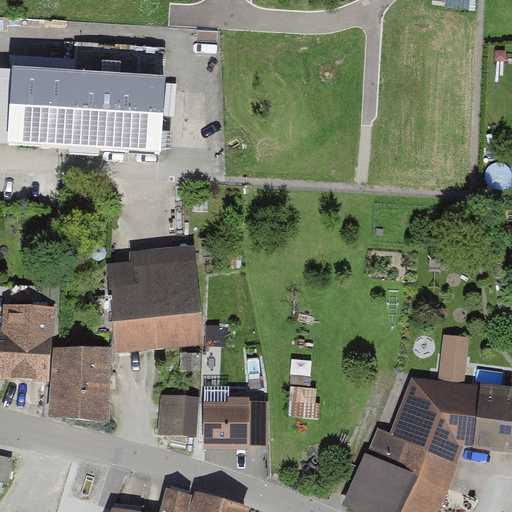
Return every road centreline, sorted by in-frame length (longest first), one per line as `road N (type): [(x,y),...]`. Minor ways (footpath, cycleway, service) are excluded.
road 1 (unclassified): [(309,511),(166,464),(0,424)]
road 2 (residential): [(176,15),(313,23),(346,19),(385,0)]
